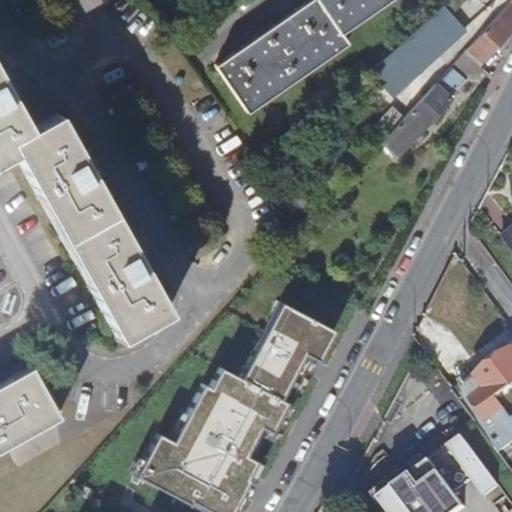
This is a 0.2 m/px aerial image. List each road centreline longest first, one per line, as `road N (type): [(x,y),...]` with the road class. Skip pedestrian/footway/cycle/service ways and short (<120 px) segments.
road 1 (residential): [(289,511),(451,221)]
road 2 (residential): [(451,221),(505,112)]
